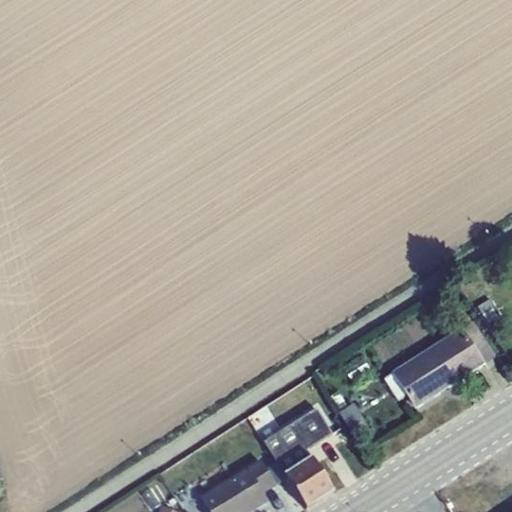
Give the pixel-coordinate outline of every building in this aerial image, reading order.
[(491,298),(469,304),(481,325),(502,316),(491,298)] [(392,374),(415,410),(485,365),(462,329),(392,374)] [(364,359),(345,371),(351,381),(370,369),(364,359)] [(339,392),(330,397),(352,434),(367,425),(355,404),(348,408),(339,392)] [(257,430),(284,476),(312,459),(307,450),(333,434),(314,404),(284,422),(280,416),(277,417),(273,411),(256,421),(260,427),(257,430)] [(284,476),(307,510),(334,493),(312,459),(284,476)] [(213,489),(200,498),(208,511),(252,511),(268,502),(263,494),(277,486),(261,460),(231,478),(213,489)] [(223,467),(206,477),(213,489),(231,478),(223,467)] [(183,474),(168,483),(178,500),(193,491),(183,474)]
